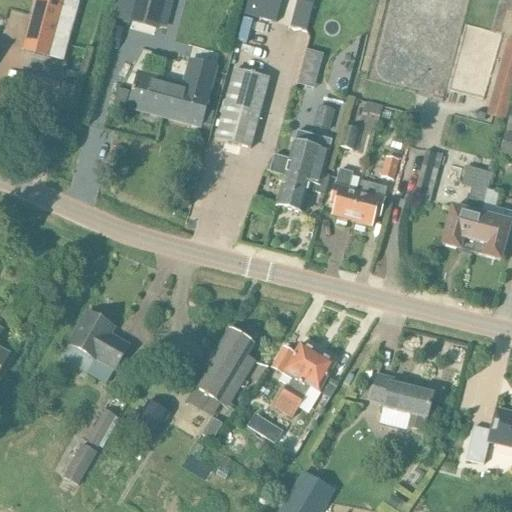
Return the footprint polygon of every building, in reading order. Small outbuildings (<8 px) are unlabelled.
[(34,2),(21,52),(64,64),(68,47),(76,17),(79,4),(63,0),(61,9),(34,2)] [(120,0),(114,22),(167,34),(174,0),(120,0)] [(247,0),(244,15),(272,22),(275,11),(263,8),(265,0),(247,0)] [(297,1),(290,28),(307,32),(314,6),(297,1)] [(503,56),(487,118),(504,123),(511,95),(511,42),(507,42),(503,56)] [(306,51),(301,67),(317,71),(322,56),(306,51)] [(133,94),(129,108),(199,127),(215,70),(190,63),(184,88),(138,76),(134,90),(132,89),(131,93),(133,94)] [(233,71),(220,121),(215,141),(250,150),(268,80),(233,71)] [(329,74),(326,89),(345,94),(349,79),(329,74)] [(44,102),(49,82),(26,76),(20,96),(44,102)] [(364,114),(380,118),(382,109),(367,104),(364,114)] [(329,134),(335,113),(335,112),(318,107),(312,129),(329,134)] [(384,112),(382,119),(389,121),(391,113),(384,112)] [(339,149),(353,153),(359,133),(344,129),(339,149)] [(325,196),(329,178),(320,175),(326,152),(314,149),(317,138),(296,132),(288,161),(273,157),(269,172),(284,177),(276,208),(301,215),(307,191),(325,196)] [(499,157),(511,159),(511,135),(504,134),(499,157)] [(441,158),(426,154),(414,200),(428,204),(441,158)] [(399,163),(385,159),(380,179),(394,183),(399,163)] [(471,254),(488,192),(492,176),(466,169),(462,186),(472,189),(465,213),(451,209),(441,246),(471,254)] [(339,172),(336,182),(331,201),(336,202),(332,218),(350,222),(358,194),(347,191),(351,175),(339,172)] [(358,194),(350,222),(371,228),(375,213),(380,214),(386,190),(361,183),(358,194)] [(488,192),(471,254),(500,262),(510,225),(511,216),(495,211),(499,196),(488,192)] [(87,313),(68,347),(94,362),(95,360),(115,371),(128,348),(109,337),(113,328),(87,313)] [(0,370),(8,356),(0,351),(0,333),(1,333),(0,332),(0,370)] [(228,332),(218,349),(193,389),(227,409),(255,363),(246,357),(253,346),(228,332)] [(318,393),(324,383),(334,365),(300,345),(294,355),(283,349),(272,369),(282,375),(291,380),(286,388),(286,387),(273,409),(290,419),(308,387),(318,393)] [(410,416),(407,428),(421,431),(424,420),(426,420),(432,396),(408,390),(409,384),(377,376),(372,395),(370,403),(397,409),(396,413),(410,416)] [(133,413),(124,427),(152,444),(169,416),(147,402),(138,417),(133,413)] [(511,415),(495,411),(490,432),(473,428),(465,462),(483,466),(488,444),(511,449),(511,415)] [(104,413),(90,438),(87,444),(97,450),(115,418),(104,413)] [(254,416),(247,428),(275,446),(282,433),(254,416)] [(211,423),(202,438),(215,446),(224,431),(211,423)] [(194,445),(188,455),(198,461),(205,451),(194,445)] [(76,455),(63,478),(62,479),(78,488),(80,484),(92,463),(97,455),(81,446),(76,455)] [(227,459),(220,469),(228,473),(234,463),(227,459)] [(219,469),(215,476),(224,481),(228,474),(219,469)] [(322,511),(334,493),(302,474),(279,511),(322,511)] [(392,496),(386,505),(395,511),(396,511),(402,503),(392,496)]
